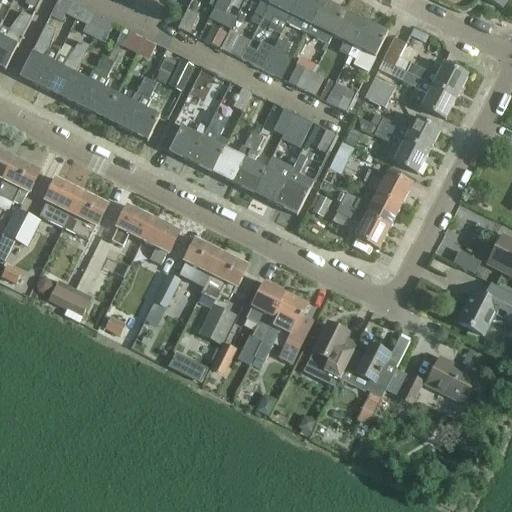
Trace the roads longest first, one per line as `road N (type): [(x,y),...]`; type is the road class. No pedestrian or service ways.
road 1 (residential): [(397,296),(373,303),(0,110)]
road 2 (residential): [(397,296),(511,70)]
road 3 (residential): [(511,59),(393,0)]
